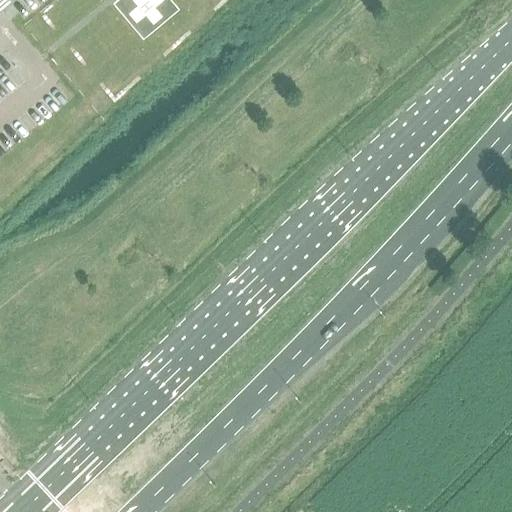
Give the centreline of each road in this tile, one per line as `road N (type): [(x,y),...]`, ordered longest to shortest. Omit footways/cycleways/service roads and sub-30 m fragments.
road 1 (primary): [(511,38),(19,511)]
road 2 (primary): [(135,511),(511,123)]
